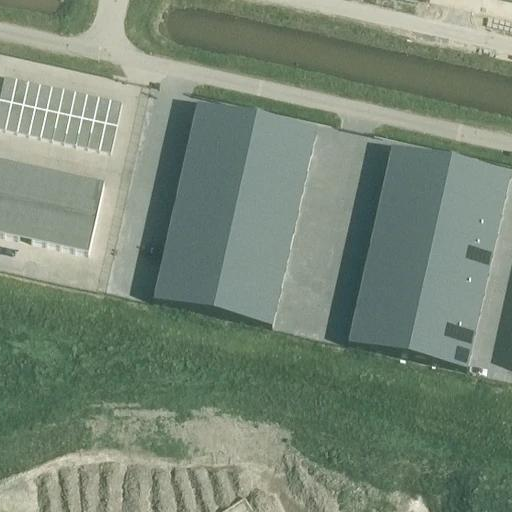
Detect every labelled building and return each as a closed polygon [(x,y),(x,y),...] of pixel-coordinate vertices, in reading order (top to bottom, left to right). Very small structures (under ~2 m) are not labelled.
[(3,81),(0,96),(0,104),(10,107),(15,84),(3,81)] [(15,84),(10,107),(22,110),(27,86),(15,84)] [(27,86),(22,110),(34,112),(39,89),(27,86)] [(39,89),(34,112),(45,115),(50,91),(39,89)] [(50,91),(45,115),(57,117),(62,94),(50,91)] [(62,94),(57,117),(69,120),(74,96),(62,94)] [(74,96),(69,120),(81,123),(86,99),(74,96)] [(86,99),(81,123),(92,125),(97,102),(86,99)] [(97,102),(92,125),(104,128),(109,104),(97,102)] [(0,104),(0,133),(4,134),(10,107),(0,104)] [(109,104),(104,128),(116,130),(121,107),(109,104)] [(10,107),(4,134),(16,137),(22,110),(10,107)] [(22,110),(16,137),(28,140),(34,112),(22,110)] [(157,286),(152,307),(271,333),(315,136),(196,110),(191,130),(187,150),(157,286)] [(34,112),(28,140),(39,142),(45,115),(34,112)] [(45,115),(39,142),(51,145),(57,117),(45,115)] [(57,117),(51,145),(63,147),(69,120),(57,117)] [(69,120),(63,147),(75,150),(81,123),(69,120)] [(81,123),(75,150),(86,152),(92,125),(81,123)] [(92,125),(86,152),(98,155),(104,128),(92,125)] [(104,128),(98,155),(110,158),(116,130),(104,128)] [(391,153),(347,350),(466,376),(510,180),(391,153)] [(4,167),(0,187),(0,203),(11,206),(19,170),(4,167)] [(19,170),(11,206),(25,209),(33,174),(19,170)] [(33,174),(25,209),(39,212),(47,177),(33,174)] [(47,177),(39,212),(53,215),(60,180),(47,177)] [(60,180),(53,215),(67,218),(75,183),(60,180)] [(75,183),(67,218),(81,221),(88,186),(75,183)] [(88,186),(81,221),(95,224),(103,189),(88,186)] [(0,203),(0,239),(3,241),(11,206),(0,203)] [(11,206),(3,241),(17,244),(25,209),(11,206)] [(25,209),(17,244),(31,247),(39,212),(25,209)] [(39,212),(31,247),(45,250),(53,215),(39,212)] [(53,215),(45,250),(59,253),(67,218),(53,215)] [(67,218),(59,253),(73,256),(81,221),(67,218)] [(81,221),(73,256),(87,259),(95,224),(81,221)]
